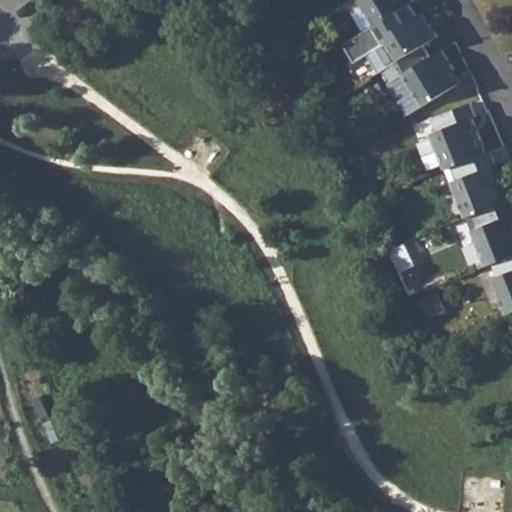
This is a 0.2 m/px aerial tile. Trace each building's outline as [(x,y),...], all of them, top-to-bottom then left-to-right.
[(343,0),(362,32),(409,4),(414,0),(413,0),(343,0)] [(362,32),(344,43),(355,61),(367,53),(379,71),(383,68),(395,60),(424,44),(437,34),(422,11),(415,15),(409,4),(362,32)] [(462,80),(442,50),(431,55),(424,44),(395,60),(383,68),(409,111),(462,80)] [(430,131),(444,168),(452,165),(487,151),(473,116),(476,115),(470,102),(432,117),(436,129),(430,131)] [(487,151),(452,165),(457,178),(451,180),(464,217),(471,214),(507,199),(494,165),(496,163),(490,150),(487,151)] [(507,199),(471,214),(476,227),(470,229),(485,265),(492,263),(511,254),(511,202),(510,198),(507,199)] [(511,254),(492,263),(497,275),(491,278),(506,314),(511,311),(511,254)]
